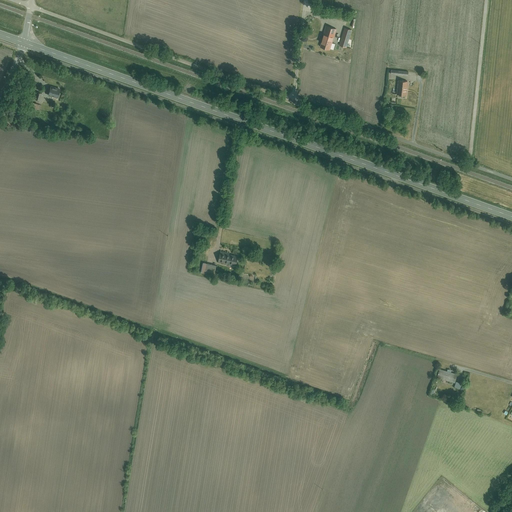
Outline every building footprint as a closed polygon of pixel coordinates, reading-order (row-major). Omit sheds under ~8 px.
[(337,29),(326,26),(320,46),(330,49),(337,29)] [(345,28),(339,45),(347,48),(352,31),(345,28)] [(398,80),(397,95),(407,96),(408,82),(398,80)] [(49,87),(47,96),(57,98),(59,89),(49,87)] [(30,98),(39,101),(41,94),(32,91),(30,98)] [(220,254),(218,263),(236,266),(237,257),(220,254)] [(202,273),(213,275),(215,265),(204,263),(202,273)] [(455,383),(457,374),(440,369),(437,378),(455,383)]
